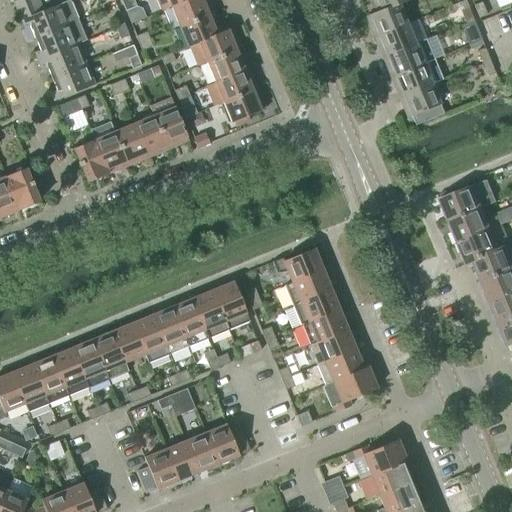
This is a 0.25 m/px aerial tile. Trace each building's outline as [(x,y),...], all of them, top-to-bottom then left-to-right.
[(41,12),(36,0),(17,0),(13,2),(25,29),(29,27),(34,39),(69,25),(78,21),(69,0),(41,12)] [(133,0),(130,0),(122,3),(125,12),(137,7),(133,0)] [(157,0),(162,11),(171,7),(171,6),(186,0),(157,0)] [(171,7),(179,27),(212,13),(207,0),(186,0),(171,6),(171,7)] [(370,0),(376,12),(376,13),(398,4),(398,5),(410,0),(409,0),(370,0)] [(474,6),(479,18),(486,15),(481,3),(474,6)] [(367,22),(373,37),(406,24),(398,5),(398,4),(376,13),(376,12),(365,17),(367,22)] [(460,12),(465,24),(473,21),(468,8),(460,12)] [(179,27),(188,48),(199,44),(199,43),(221,34),(221,33),(212,13),(179,27)] [(111,18),(116,29),(124,26),(120,15),(111,18)] [(34,53),(38,61),(77,45),(86,41),(78,21),(69,25),(34,39),(39,51),(34,53)] [(473,21),(465,24),(459,27),(468,46),(481,41),(473,21)] [(379,53),(381,58),(415,44),(406,24),(373,37),(379,53)] [(124,26),(116,29),(120,39),(128,36),(124,26)] [(196,67),(207,62),(239,49),(231,28),(221,33),(221,34),(199,43),(199,44),(188,48),(196,67)] [(135,36),(138,44),(149,39),(146,32),(135,36)] [(149,39),(138,44),(141,51),(153,47),(149,39)] [(383,62),(389,78),(434,60),(426,40),(415,44),(381,58),(383,62)] [(46,67),(51,80),(86,65),(77,45),(38,61),(41,69),(46,67)] [(127,57),(132,69),(141,66),(133,46),(112,55),(115,62),(127,57)] [(207,62),(215,82),(248,69),(239,49),(207,62)] [(476,52),(481,64),(490,61),(485,49),(476,52)] [(160,58),(163,66),(175,61),(172,54),(160,58)] [(396,93),(398,98),(443,80),(434,60),(389,78),(396,93)] [(490,61),(481,64),(486,77),(495,73),(490,61)] [(86,65),(51,80),(56,91),(51,93),(55,102),(94,85),(86,65)] [(150,69),(154,80),(162,77),(157,66),(150,69)] [(248,69),(215,82),(204,87),(212,107),(223,103),(256,89),(248,69)] [(443,80),(398,98),(406,119),(411,117),(415,125),(443,113),(433,88),(440,85),(440,87),(453,82),(451,76),(443,80)] [(124,79),(117,82),(121,93),(128,91),(124,79)] [(121,93),(117,82),(109,86),(114,96),(121,93)] [(174,91),(177,98),(188,94),(185,86),(174,91)] [(264,110),(256,89),(223,103),(231,122),(233,121),(235,127),(249,121),(248,117),(264,110)] [(188,94),(177,98),(180,105),(191,101),(188,94)] [(84,96),(77,99),(81,110),(88,107),(84,96)] [(81,110),(77,99),(56,107),(61,118),(81,110)] [(168,150),(188,141),(171,99),(150,107),(154,117),(154,116),(168,150)] [(154,117),(134,125),(148,158),(168,150),(154,116),(154,117)] [(134,125),(114,133),(128,166),(148,158),(134,125)] [(114,133),(94,141),(108,174),(128,166),(114,133)] [(194,139),(198,149),(209,144),(205,134),(194,139)] [(108,174),(94,141),(73,150),(87,183),(108,174)] [(25,169),(4,178),(18,210),(39,202),(25,169)] [(4,178),(0,179),(0,217),(18,210),(4,178)] [(496,203),(487,180),(440,200),(449,222),(482,209),(496,203)] [(449,222),(458,243),(502,225),(498,216),(487,220),(482,209),(449,222)] [(467,265),(474,262),(473,261),(499,250),(499,249),(510,244),(502,225),(458,243),(467,265)] [(474,262),(482,282),(511,270),(511,243),(510,244),(499,249),(499,250),(473,261),(474,262)] [(286,272),(291,284),(322,271),(313,249),(283,261),(282,258),(271,263),(276,274),(286,272)] [(511,270),(482,282),(491,303),(511,294),(511,270)] [(283,287),(291,307),(331,291),(322,271),(291,284),(283,287)] [(228,330),(249,321),(233,283),(225,286),(223,283),(211,288),(228,330)] [(244,291),(248,301),(257,297),(253,287),(244,291)] [(209,338),(228,330),(211,288),(199,293),(200,296),(193,299),(209,338)] [(291,307),(299,326),(301,325),(302,326),(339,311),(331,291),(291,307)] [(511,294),(491,303),(499,324),(511,319),(511,294)] [(257,297),(248,301),(252,310),(261,306),(257,297)] [(188,346),(209,338),(193,299),(185,302),(184,300),(171,305),(188,346)] [(169,354),(188,346),(171,305),(159,310),(160,312),(153,315),(169,354)] [(347,330),(339,311),(302,326),(310,345),(308,345),(308,346),(347,330)] [(148,363),(169,354),(153,315),(145,319),(143,316),(131,321),(145,356),(148,363)] [(511,319),(499,324),(508,346),(511,344),(511,319)] [(126,364),(145,356),(131,321),(119,326),(120,329),(113,332),(126,364)] [(261,331),(265,341),(274,337),(270,327),(261,331)] [(355,350),(347,330),(308,346),(316,366),(355,350)] [(124,364),(126,364),(113,332),(104,336),(103,333),(91,338),(105,372),(115,368),(119,375),(127,371),(124,364)] [(274,337),(265,341),(269,350),(278,346),(274,337)] [(105,372),(91,338),(79,343),(80,346),(73,349),(88,387),(108,380),(105,372)] [(236,350),(240,359),(261,350),(257,341),(236,350)] [(68,396),(88,387),(73,349),(64,352),(63,349),(51,354),(68,396)] [(363,369),(355,350),(316,366),(324,385),(363,369)] [(47,404),(68,396),(51,354),(39,359),(40,362),(32,366),(47,404)] [(226,354),(216,357),(220,367),(230,363),(226,354)] [(220,367),(216,357),(206,362),(210,371),(220,367)] [(28,412),(47,404),(32,366),(25,369),(24,366),(11,371),(25,405),(28,412)] [(277,371),(281,380),(290,376),(286,367),(277,371)] [(367,367),(363,369),(324,385),(322,386),(331,407),(333,406),(335,412),(350,406),(348,400),(376,389),(367,367)] [(186,370),(177,373),(181,383),(190,379),(186,370)] [(4,414),(25,405),(11,371),(0,375),(0,419),(2,418),(2,417),(5,416),(4,414)] [(181,383),(177,373),(167,378),(171,387),(181,383)] [(290,376),(281,380),(285,390),(294,387),(290,376)] [(146,386),(136,390),(140,400),(150,396),(146,386)] [(140,400),(136,390),(126,394),(130,404),(140,400)] [(176,393),(166,397),(170,406),(180,402),(176,393)] [(170,406),(166,397),(156,401),(160,410),(170,406)] [(106,403),(96,407),(100,416),(109,412),(106,403)] [(100,416),(96,407),(86,411),(90,420),(100,416)] [(296,416),(300,427),(311,422),(307,411),(296,416)] [(66,420),(55,424),(59,433),(69,429),(66,420)] [(59,433),(55,424),(47,427),(50,436),(59,433)] [(226,426),(205,434),(219,469),(232,464),(230,460),(250,452),(241,430),(230,435),(226,426)] [(32,428),(22,432),(25,441),(36,436),(32,428)] [(205,434),(185,443),(198,473),(206,470),(207,474),(219,469),(205,434)] [(5,441),(1,450),(11,455),(15,446),(5,441)] [(363,457),(371,477),(407,462),(398,441),(370,452),(367,447),(353,453),(356,460),(363,457)] [(185,443),(165,451),(179,486),(192,480),(190,477),(198,473),(185,443)] [(23,466),(33,470),(34,451),(29,451),(23,466)] [(179,486),(165,451),(144,459),(148,468),(137,473),(146,495),(166,487),(168,490),(179,486)] [(353,453),(344,456),(347,463),(352,462),(356,460),(353,453)] [(371,477),(379,497),(411,484),(403,465),(407,463),(407,462),(371,477)] [(377,511),(376,511),(398,511),(419,504),(411,484),(379,497),(384,509),(377,511)] [(83,485),(61,494),(68,511),(104,511),(108,511),(98,489),(87,494),(83,485)] [(333,505),(335,511),(341,511),(352,508),(351,507),(347,508),(344,500),(347,499),(343,488),(324,496),(328,506),(333,505)] [(5,492),(0,502),(0,511),(32,511),(25,508),(28,502),(5,492)] [(34,511),(68,511),(61,494),(42,502),(44,508),(34,511)]
